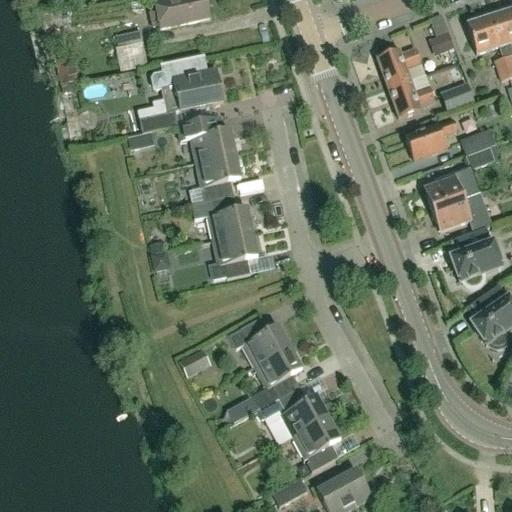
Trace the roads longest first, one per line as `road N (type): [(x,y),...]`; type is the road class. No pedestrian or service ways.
road 1 (tertiary): [(511,439),(482,433),(447,402),(385,243)]
road 2 (tertiary): [(385,243),(310,37)]
road 3 (residential): [(382,429),(308,273)]
road 4 (residential): [(308,273),(274,113)]
